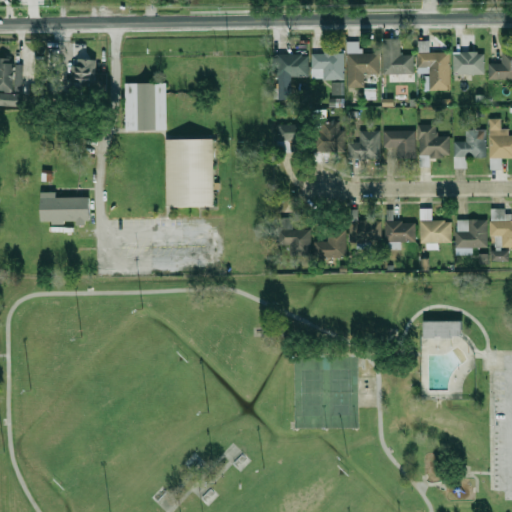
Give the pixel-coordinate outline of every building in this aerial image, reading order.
[(414,74),(413,53),(401,53),(401,39),(383,39),(384,74),(414,74)] [(348,87),(365,87),(365,74),(379,74),(379,51),(354,51),(354,43),(348,43),(348,87)] [(344,52),(313,52),(313,80),(344,80),(344,52)] [(418,72),(430,72),(430,90),(450,90),(450,52),(418,52),(418,72)] [(485,52),(454,52),(454,74),(485,74),(485,52)] [(489,80),(511,80),(511,52),(502,52),(502,63),(489,63),(489,80)] [(308,54),(275,54),(275,76),(308,76),(308,54)] [(0,91),(15,91),(15,58),(0,58),(0,91)] [(97,58),(76,58),(76,89),(97,89),(97,58)] [(23,64),(15,64),(15,86),(22,87),(23,64)] [(342,95),(342,82),(332,82),(331,94),(342,95)] [(166,84),(166,130),(126,130),(125,84),(166,84)] [(344,106),(344,98),(329,98),(329,106),(344,106)] [(450,136),(436,136),(436,125),(421,125),(421,158),(450,158),(450,136)] [(279,126),(279,143),(302,143),(302,126),(279,126)] [(345,152),(345,130),(316,130),(316,152),(345,152)] [(466,168),(466,157),(486,157),(486,130),(466,130),(466,141),(455,141),(455,168),(466,168)] [(511,158),(511,136),(508,136),(508,130),(491,130),(491,168),(502,168),(502,158),(511,158)] [(349,158),(381,158),(381,131),(360,131),(360,143),(349,143),(349,158)] [(397,158),(414,158),(414,132),(397,132),(397,158)] [(166,140),(213,139),(215,204),(167,206),(166,140)] [(42,193),(56,193),(56,197),(90,197),(90,221),(42,221),(42,193)] [(280,244),(292,244),(292,255),(311,254),(311,229),(292,230),(292,218),(279,218),(280,244)] [(487,248),(487,219),(457,219),(457,248),(487,248)] [(502,236),(502,247),(511,247),(511,219),(491,219),(491,236),(502,236)] [(381,243),(381,220),(356,220),(356,243),(381,243)] [(452,220),(422,220),(422,242),(452,242),(452,220)] [(386,221),(386,241),(416,242),(417,222),(386,221)] [(315,257),(346,257),(346,230),(329,230),(329,241),(315,241),(315,257)] [(491,261),(509,261),(509,250),(492,250),(491,261)] [(488,254),(479,253),(478,263),(487,263),(488,254)] [(461,320),(424,321),(424,338),(462,337),(461,320)]
